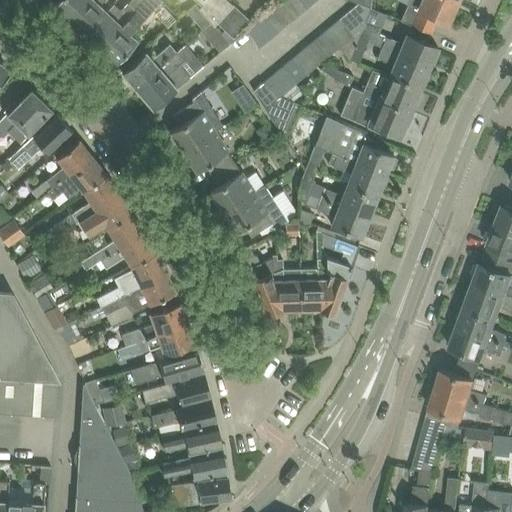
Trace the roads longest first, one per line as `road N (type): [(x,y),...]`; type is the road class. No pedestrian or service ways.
road 1 (residential): [(260,423),(178,231),(66,85),(0,28)]
road 2 (residential): [(388,359),(422,323),(476,179),(452,169)]
road 3 (secondary): [(397,316),(279,489)]
road 4 (secondary): [(312,497),(355,438),(388,359)]
road 5 (secondary): [(397,316),(452,169)]
